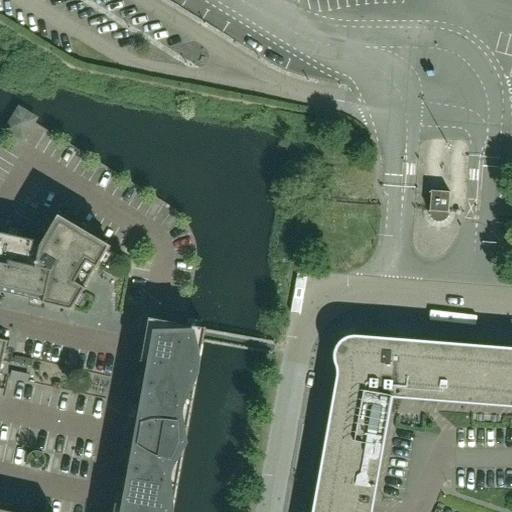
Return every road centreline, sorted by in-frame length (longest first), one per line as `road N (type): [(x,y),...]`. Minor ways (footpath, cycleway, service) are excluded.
road 1 (tertiary): [(267,511),(303,321),(343,295),(383,293)]
road 2 (tertiary): [(511,305),(383,293)]
